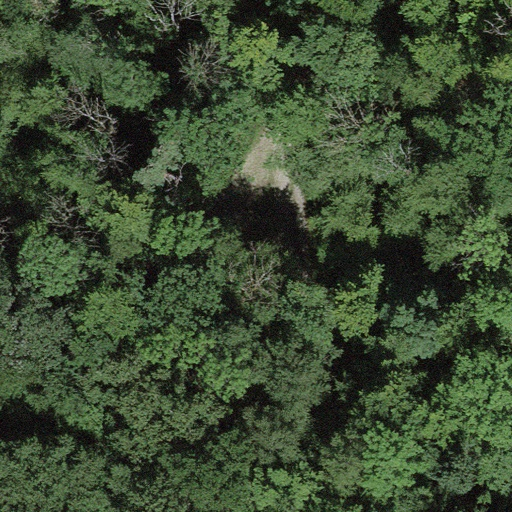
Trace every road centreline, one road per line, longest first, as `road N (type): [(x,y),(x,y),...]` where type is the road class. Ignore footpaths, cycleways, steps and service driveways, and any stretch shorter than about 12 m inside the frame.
road 1 (track): [(336,0),(258,156),(0,397)]
road 2 (track): [(258,156),(302,275),(337,511)]
